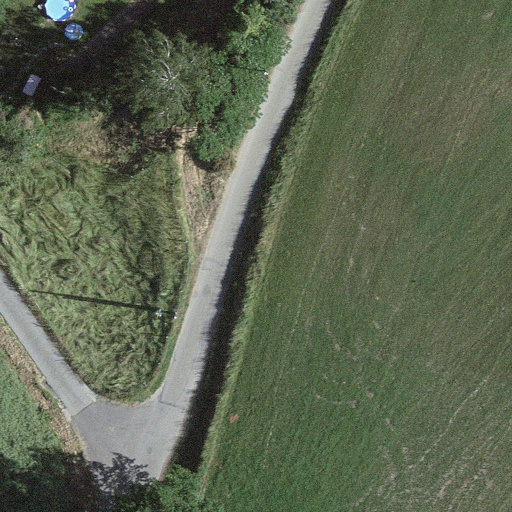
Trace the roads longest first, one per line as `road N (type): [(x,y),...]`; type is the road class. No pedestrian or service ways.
road 1 (unclassified): [(338,0),(241,216),(155,456),(127,511)]
road 2 (track): [(155,456),(125,446),(0,280)]
